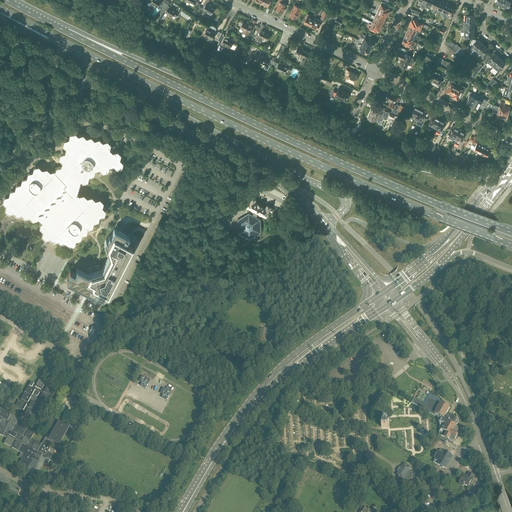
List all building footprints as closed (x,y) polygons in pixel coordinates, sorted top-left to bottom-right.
[(200,12),(201,12),(201,13),(206,15),(208,13),(211,15),(214,9),(211,7),(212,6),(208,4),(209,0),(205,0),(203,5),(205,6),(204,9),(203,9),(202,8),(199,6),(197,11),(200,12)] [(276,10),(282,12),(286,4),(282,2),(282,0),(279,0),(277,5),(278,6),(276,10)] [(387,14),(387,15),(388,15),(391,9),(385,6),(386,3),(379,0),(376,0),(375,3),(378,4),(375,9),(378,10),(387,14)] [(426,0),(423,7),(425,8),(426,7),(429,8),(430,6),(433,0),(426,0)] [(432,12),(434,13),(440,1),(438,0),(433,0),(430,6),(434,7),(432,12)] [(511,0),(504,0),(502,5),(508,9),(511,0)] [(170,3),(167,1),(166,4),(163,7),(157,16),(157,17),(156,19),(159,20),(160,18),(161,19),(166,13),(169,15),(171,17),(171,16),(172,17),(173,15),(176,17),(179,12),(182,8),(179,6),(176,10),(175,9),(175,10),(170,7),(168,5),(170,3)] [(440,1),(434,13),(436,13),(438,9),(441,11),(445,3),(440,1)] [(443,17),(445,18),(450,6),(445,3),(441,11),(445,12),(443,17)] [(289,16),(296,19),(298,16),(300,17),(304,9),(295,4),(289,16)] [(456,8),(450,6),(445,18),(447,19),(449,14),(453,16),(456,8)] [(314,20),(311,26),(314,27),(314,28),(316,29),(317,28),(317,29),(319,25),(320,26),(322,21),(324,22),(325,20),(328,13),(324,10),(320,18),(321,18),(320,20),(318,19),(317,21),(314,20)] [(375,16),(384,20),(387,15),(387,14),(378,10),(375,16)] [(465,15),(465,22),(474,22),(475,15),(470,15),(470,11),(466,11),(465,15)] [(311,26),(314,20),(309,17),(310,15),(307,14),(306,18),(304,22),(305,23),(307,24),(311,26)] [(373,22),(382,26),(384,20),(375,16),(374,18),(373,22)] [(410,26),(418,29),(419,30),(422,23),(412,19),(409,25),(410,26)] [(248,35),(251,28),(253,29),(256,21),(253,20),(251,24),(248,23),(247,24),(243,22),(240,28),(244,30),(243,33),(248,35)] [(382,26),(373,22),(372,24),(368,22),(366,27),(379,32),(382,26)] [(262,24),(258,31),(259,32),(258,35),(258,37),(262,40),(263,39),(266,41),(269,35),(266,33),(266,31),(263,30),(265,25),(262,24)] [(416,35),(417,35),(419,30),(418,29),(410,26),(408,31),(416,35)] [(217,34),(215,33),(211,31),(211,29),(208,28),(204,35),(205,36),(207,37),(208,37),(209,37),(207,40),(211,42),(212,39),(214,36),(216,37),(214,39),(218,41),(220,35),(222,33),(218,31),(217,34)] [(465,29),(462,29),(461,28),(461,29),(461,32),(464,32),(464,36),(465,36),(464,39),(469,39),(469,36),(474,36),(474,29),(465,29)] [(408,31),(405,37),(413,41),(415,41),(417,43),(418,43),(419,39),(422,40),(423,38),(417,35),(416,35),(408,31)] [(224,34),(222,33),(220,35),(218,41),(219,41),(217,45),(224,48),(226,46),(227,46),(227,47),(229,48),(229,47),(230,47),(232,44),(237,46),(239,42),(230,38),(229,39),(226,38),(226,37),(224,36),(224,34)] [(363,41),(362,41),(362,42),(371,46),(372,46),(373,47),(373,46),(374,46),(375,44),(375,43),(376,40),(373,39),(369,37),(363,34),(362,36),(364,38),(363,38),(361,41),(363,41)] [(402,43),(414,49),(417,43),(415,41),(413,41),(405,37),(402,43)] [(371,46),(362,42),(362,41),(356,38),(355,41),(358,43),(360,44),(358,47),(360,47),(360,48),(362,48),(361,50),(364,52),(365,50),(369,52),(370,52),(371,50),(371,49),(372,46),(371,46)] [(473,52),(474,54),(477,51),(483,44),(478,39),(477,40),(474,38),(471,40),(463,50),(460,47),(455,53),(461,57),(462,56),(465,53),(465,51),(468,51),(469,50),(471,50),(473,52)] [(302,42),(299,41),(295,47),(297,48),(295,52),(294,55),(299,57),(300,56),(303,58),(301,63),(305,66),(309,58),(308,57),(310,53),(303,50),(303,49),(300,47),(302,42)] [(456,44),(455,45),(452,50),(455,53),(460,47),(456,44)] [(483,44),(477,51),(474,54),(477,57),(479,54),(484,59),(488,54),(485,52),(488,48),(483,44)] [(399,60),(400,61),(402,62),(401,64),(406,67),(408,63),(411,64),(413,60),(410,58),(411,57),(398,51),(396,56),(400,58),(399,60)] [(273,64),(275,58),(273,57),(271,60),(269,59),(265,56),(265,55),(262,53),(258,61),(259,61),(259,62),(261,63),(262,62),(266,64),(264,68),(268,70),(270,65),(270,63),(273,64)] [(435,56),(428,53),(424,58),(432,61),(435,56)] [(495,53),(491,57),(489,56),(484,62),(487,64),(487,63),(493,67),(495,65),(500,58),(495,53)] [(275,58),(273,64),(275,65),(278,66),(276,69),(281,71),(281,72),(283,73),(284,73),(285,73),(286,70),(290,72),(292,67),(284,63),(283,65),(279,63),(277,62),(278,60),(275,58)] [(500,58),(495,65),(500,69),(506,62),(500,58)] [(348,75),(346,79),(349,81),(349,80),(354,82),(358,75),(347,70),(345,73),(348,75)] [(332,78),(323,75),(314,71),(311,78),(319,81),(321,78),(331,83),(333,79),(332,78)] [(443,81),(438,79),(440,74),(435,71),(430,81),(439,86),(441,83),(443,81)] [(268,81),(271,79),(270,77),(274,76),(272,72),(265,76),(268,81)] [(453,96),(457,87),(458,84),(452,81),(446,92),(449,93),(449,94),(452,95),(453,96)] [(339,88),(337,92),(333,90),(330,96),(335,98),(335,97),(345,101),(349,93),(343,90),(343,88),(339,87),(339,88)] [(453,96),(452,95),(452,96),(458,99),(464,89),(461,88),(460,89),(457,87),(453,96)] [(509,97),(510,95),(511,96),(511,88),(508,88),(507,90),(505,89),(502,95),(505,96),(510,98),(510,97),(509,97)] [(385,97),(391,100),(388,106),(398,111),(398,110),(402,113),(405,107),(400,104),(400,105),(397,104),(400,98),(397,96),(394,95),(394,94),(388,91),(385,97)] [(473,105),(478,96),(469,91),(464,100),(466,101),(465,103),(469,105),(470,105),(471,106),(472,106),(473,106),(473,105)] [(473,105),(473,106),(474,107),(478,109),(478,107),(483,109),(487,101),(478,96),(473,105)] [(492,104),(491,106),(493,107),(497,109),(508,112),(510,106),(504,104),(505,102),(501,101),(499,106),(497,106),(492,104)] [(410,117),(414,119),(420,107),(414,104),(412,107),(411,107),(409,110),(410,111),(406,118),(409,119),(410,117)] [(497,109),(493,107),(491,106),(490,111),(498,113),(496,118),(500,119),(501,117),(506,118),(508,112),(497,109)] [(380,111),(374,108),(373,111),(372,111),(368,118),(374,121),(375,118),(378,119),(378,118),(380,120),(383,114),(386,115),(386,116),(394,120),(393,120),(394,120),(394,121),(395,121),(395,122),(395,123),(395,124),(396,124),(401,115),(399,114),(400,113),(393,109),(391,112),(389,111),(388,113),(387,113),(389,110),(388,110),(381,107),(380,110),(380,111)] [(420,107),(414,119),(417,120),(416,123),(421,127),(426,118),(424,117),(425,114),(425,113),(426,111),(420,107)] [(435,129),(436,127),(441,118),(434,114),(431,120),(432,120),(428,127),(432,129),(432,128),(435,129)] [(441,118),(436,127),(438,128),(436,131),(440,133),(444,126),(447,121),(441,118)] [(455,137),(460,129),(454,125),(449,135),(448,137),(452,139),(454,136),(455,137)] [(460,129),(455,137),(454,140),(455,141),(455,142),(459,145),(460,143),(461,141),(466,132),(460,129)] [(37,217),(41,222),(40,222),(39,227),(43,230),(41,235),(45,238),(48,237),(49,237),(51,239),(53,240),(54,240),(57,239),(61,243),(66,242),(69,245),(74,244),(75,239),(80,238),(81,233),(86,232),(86,230),(87,227),(92,226),(93,221),(100,225),(101,222),(97,220),(98,220),(99,215),(104,214),(105,209),(102,206),(103,201),(99,198),(95,199),(91,196),(85,197),(83,194),(78,196),(75,193),(77,191),(77,190),(78,188),(77,187),(79,186),(78,185),(79,184),(79,183),(80,181),(79,180),(81,179),(82,181),(87,179),(88,175),(90,174),(92,174),(93,174),(94,169),(99,168),(102,171),(107,170),(108,165),(113,164),(116,167),(121,166),(122,161),(119,158),(120,153),(117,150),(112,151),(109,148),(110,143),(107,139),(102,141),(98,137),(94,138),(90,135),(86,136),(82,133),(78,134),(74,131),(69,132),(68,136),(63,138),(62,143),(65,146),(65,149),(64,151),(60,152),(58,156),(59,157),(62,160),(61,161),(60,165),(56,166),(54,170),(50,172),(48,169),(46,168),(42,169),(38,166),(34,167),(32,172),(28,173),(26,178),(22,179),(20,184),(16,185),(14,190),(10,191),(8,196),(4,197),(2,202),(0,203),(0,221),(2,220),(8,213),(9,213),(13,212),(16,216),(21,214),(24,218),(29,216),(32,220),(37,219),(37,217)] [(418,136),(413,146),(416,148),(421,138),(418,136)] [(480,153),(484,146),(481,145),(482,144),(476,141),(478,138),(474,136),(473,138),(471,137),(469,141),(471,142),(474,143),(473,145),(475,146),(474,149),(477,151),(476,151),(480,153)] [(484,146),(480,153),(484,155),(487,156),(489,153),(491,154),(492,152),(494,154),(497,148),(495,147),(493,149),(487,146),(486,147),(484,146)] [(247,207),(255,211),(252,215),(250,214),(249,215),(249,214),(247,215),(248,216),(247,216),(246,215),(237,220),(238,233),(252,240),(264,234),(264,221),(259,219),(262,214),(269,218),(272,213),(275,214),(277,211),(274,209),(267,205),(266,208),(254,202),(255,199),(252,197),(251,198),(248,196),(246,201),(249,202),(247,207)] [(109,235),(108,236),(107,239),(106,238),(104,241),(109,255),(102,269),(98,270),(98,268),(99,268),(101,265),(98,264),(93,266),(88,268),(87,270),(89,271),(91,271),(91,272),(88,273),(77,268),(74,272),(70,270),(68,273),(68,274),(67,275),(69,276),(68,277),(66,281),(87,291),(90,292),(94,295),(96,290),(102,293),(103,291),(107,293),(132,246),(127,243),(129,241),(126,240),(128,237),(129,235),(127,234),(122,232),(118,230),(115,228),(114,228),(114,229),(108,226),(106,228),(112,231),(110,235),(109,235)] [(146,389),(147,386),(148,384),(150,381),(142,376),(139,382),(142,383),(140,386),(146,389)] [(44,386),(45,383),(39,380),(36,385),(31,383),(30,385),(29,387),(28,387),(20,400),(21,400),(20,402),(19,401),(15,407),(23,411),(19,419),(12,416),(10,415),(11,415),(0,408),(0,435),(2,437),(3,436),(7,439),(4,444),(10,447),(12,448),(21,453),(19,457),(22,459),(17,467),(36,477),(43,464),(47,466),(50,461),(49,460),(50,459),(51,459),(55,451),(50,448),(52,444),(51,444),(52,442),(59,446),(69,427),(59,421),(58,423),(51,419),(46,426),(50,428),(45,436),(46,436),(41,445),(35,441),(35,442),(31,439),(34,434),(28,431),(27,431),(26,430),(20,426),(20,427),(18,426),(24,416),(32,420),(35,414),(36,412),(36,413),(40,407),(39,406),(41,402),(47,405),(50,399),(51,397),(55,391),(47,387),(46,387),(44,386)] [(161,398),(167,401),(171,392),(163,388),(160,393),(163,395),(161,398)] [(371,389),(368,392),(373,398),(377,394),(371,389)] [(450,410),(426,395),(422,406),(441,418),(439,423),(440,429),(436,434),(448,440),(450,438),(454,441),(457,435),(457,434),(458,429),(456,427),(457,424),(454,422),(456,418),(451,415),(451,416),(448,414),(450,410)] [(59,408),(62,421),(70,418),(66,406),(59,408)] [(450,456),(441,450),(434,462),(437,465),(443,468),(445,469),(452,457),(450,456)] [(396,475),(400,477),(404,480),(404,479),(406,481),(406,480),(408,481),(409,480),(412,475),(413,474),(411,472),(412,472),(402,465),(400,468),(400,467),(397,471),(398,472),(396,475)] [(466,476),(464,475),(459,484),(463,486),(464,485),(467,487),(468,486),(469,487),(471,490),(468,491),(470,497),(483,492),(481,486),(474,489),(472,484),(475,477),(468,473),(466,476)] [(12,492),(11,495),(13,496),(14,493),(18,495),(21,489),(9,483),(10,481),(0,475),(0,485),(6,489),(6,488),(12,492)] [(365,476),(364,478),(362,476),(360,480),(370,485),(372,479),(365,476)] [(23,497),(31,503),(34,499),(25,494),(23,497)]
